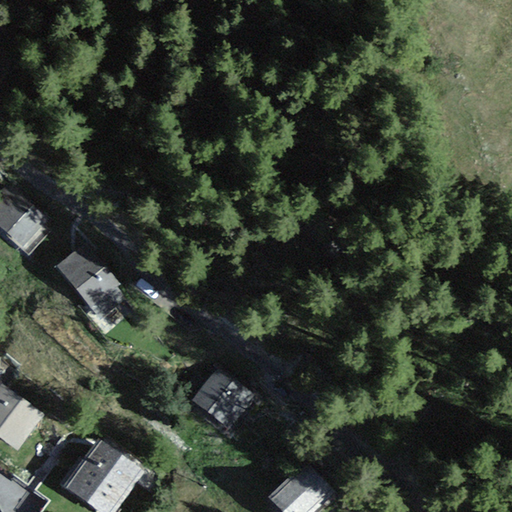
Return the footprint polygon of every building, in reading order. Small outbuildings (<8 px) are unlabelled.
[(12,183),(0,196),(0,241),(14,254),(48,216),(12,183)] [(49,274),(76,316),(119,288),(92,246),(49,274)] [(225,367),(185,405),(215,437),(255,399),(225,367)] [(0,448),(7,453),(34,416),(0,391),(0,448)] [(98,437),(59,486),(91,511),(112,511),(144,473),(98,437)] [(293,474),(259,500),(268,511),(312,511),(319,507),(293,474)]
